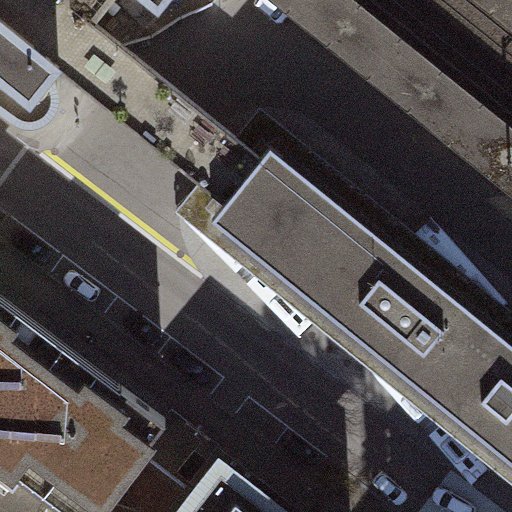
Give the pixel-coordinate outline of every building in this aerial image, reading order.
[(0,0),(0,98),(18,111),(26,114),(35,114),(43,111),(50,107),(55,100),(58,92),(58,83),(56,75),(51,68),(57,60),(75,38),(94,15),(106,0),(0,0)] [(511,119),(365,0),(268,0),(511,197),(511,119)] [(511,0),(478,0),(511,27),(511,0)] [(200,176),(224,195),(261,150),(236,130),(124,40),(94,15),(75,38),(57,60),(200,176)] [(511,305),(260,101),(236,130),(261,150),(271,137),(511,331),(511,305)] [(221,199),(213,209),(511,450),(511,331),(271,137),(261,150),(224,195),(221,199)] [(200,176),(176,206),(511,478),(511,450),(213,209),(224,195),(200,176)] [(92,511),(167,413),(0,288),(0,470),(56,511),(92,511)] [(277,511),(215,465),(179,511),(277,511)] [(56,511),(0,470),(0,511),(56,511)]
